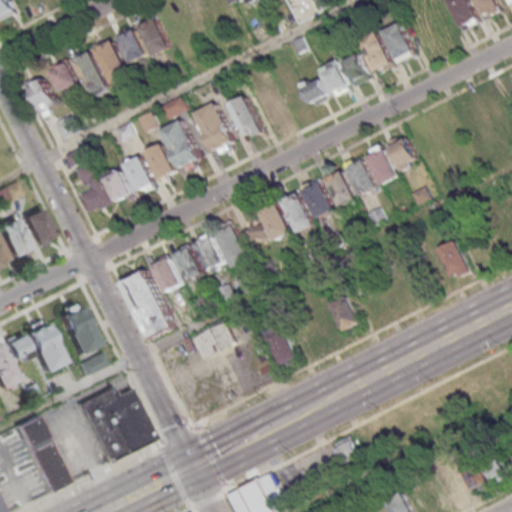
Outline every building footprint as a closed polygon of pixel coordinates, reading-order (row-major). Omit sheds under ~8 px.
[(2,23),(0,19),(0,0),(11,0),(19,14),(2,23)] [(317,0),(339,0),(340,1),(322,10),(317,0)] [(484,23),(472,0),(450,0),(467,32),(484,23)] [(476,0),(488,21),(506,12),(500,0),(476,0)] [(143,26),(158,56),(174,48),(157,14),(149,17),(152,22),(143,26)] [(419,54),(403,23),(385,32),(402,64),(419,55),(419,54)] [(122,39),(135,64),(151,56),(138,30),(122,39)] [(363,42),(379,73),(396,64),(381,33),(363,42)] [(300,54),(294,41),(303,36),(310,49),(300,54)] [(116,85),(119,83),(121,87),(133,81),(131,77),(134,75),(117,41),(99,50),(116,85)] [(75,56),(94,95),(97,94),(99,97),(111,92),(109,88),(112,86),(92,47),(75,56)] [(281,65),(287,61),(280,50),(274,54),(281,65)] [(359,87),(374,79),(362,55),(346,62),(359,87)] [(64,93),(82,84),(69,59),(52,67),(64,93)] [(323,70),(335,94),(337,93),(339,97),(353,90),(351,86),(352,86),(340,61),(323,70)] [(44,75),(27,83),(41,112),(58,103),(44,75)] [(314,105),(318,102),(320,106),(331,100),(329,97),(333,95),(325,79),(313,85),(311,81),(304,85),(314,105)] [(254,91),(271,131),(290,122),(273,83),(254,91)] [(511,83),(501,87),(511,116),(511,83)] [(511,126),(511,123),(500,94),(481,101),(495,133),(511,126)] [(171,119),(191,109),(184,96),(164,106),(171,119)] [(233,105),(250,138),(258,134),(259,138),(268,134),(250,96),(233,105)] [(219,103),(198,114),(219,153),(224,151),(226,155),(237,150),(234,145),(240,143),(219,103)] [(147,133),(161,126),(154,112),(140,119),(147,133)] [(66,139),(58,123),(73,115),(81,131),(66,139)] [(166,131),(185,170),(190,168),(192,172),(203,167),(200,163),(206,160),(186,120),(166,131)] [(125,143),(139,136),(132,123),(118,130),(125,143)] [(410,138),(402,142),(400,137),(392,142),(394,146),(393,147),(406,172),(415,167),(413,163),(421,159),(410,138)] [(166,186),(175,181),(173,176),(181,172),(166,144),(149,153),(166,186)] [(386,186),(403,177),(386,144),(369,153),(386,186)] [(73,168),(67,155),(87,145),(93,158),(73,168)] [(382,188),(366,156),(348,165),(365,197),(382,188)] [(159,184),(145,157),(128,165),(142,192),(150,188),(152,193),(161,188),(159,184)] [(84,195),(93,213),(102,208),(104,211),(117,204),(96,162),(79,170),(90,192),(84,195)] [(328,176),(343,207),(360,199),(345,168),(328,176)] [(120,203),(130,198),(132,201),(138,198),(125,171),(121,174),(119,170),(106,176),(120,203)] [(339,210),(323,178),(306,187),(322,219),(339,210)] [(420,206),(414,194),(427,187),(434,199),(420,206)] [(319,226),(301,189),(285,198),(303,234),(319,226)] [(279,241),(264,212),(281,203),(296,233),(279,241)] [(370,214),(382,208),(389,221),(377,227),(370,214)] [(37,246),(54,237),(40,209),(22,217),(37,246)] [(0,232),(12,259),(30,251),(15,218),(0,224),(0,232)] [(255,240),(271,239),(270,225),(259,225),(259,220),(254,220),(255,240)] [(238,269),(256,260),(238,225),(220,234),(238,269)] [(327,237),(339,231),(345,242),(333,248),(327,237)] [(199,246),(212,272),(228,263),(213,233),(198,241),(200,245),(199,246)] [(476,273),(460,242),(443,251),(457,279),(464,275),(466,278),(476,273)] [(0,265),(9,261),(0,243),(0,265)] [(192,283),(208,275),(194,248),(178,256),(192,283)] [(186,285),(173,259),(156,267),(169,294),(186,285)] [(127,282),(156,339),(180,327),(151,270),(127,282)] [(259,288),(252,274),(239,281),(247,295),(259,288)] [(219,291),(225,305),(238,299),(231,285),(219,291)] [(197,301),(205,316),(217,310),(209,294),(197,301)] [(365,325),(351,298),(334,307),(348,333),(365,325)] [(57,309),(76,354),(97,345),(78,300),(57,309)] [(315,310),(331,341),(347,333),(331,301),(315,310)] [(23,328),(43,372),(63,362),(44,319),(23,328)] [(240,344),(230,323),(196,339),(207,360),(240,344)] [(269,334),(285,367),(303,358),(286,326),(269,334)] [(30,356),(22,332),(4,339),(13,362),(30,356)] [(19,381),(0,345),(0,389),(0,390),(19,381)] [(107,366),(102,352),(78,361),(83,375),(107,366)] [(80,403),(110,463),(157,439),(132,388),(119,395),(114,386),(80,403)] [(17,429),(50,496),(71,485),(38,419),(17,429)] [(338,442),(345,462),(362,456),(355,436),(338,442)] [(487,461),(497,483),(511,476),(511,474),(503,454),(487,461)] [(464,461),(475,492),(492,486),(481,455),(464,461)] [(474,493),(459,463),(443,471),(458,502),(474,493)] [(238,511),(278,511),(289,507),(274,473),(230,492),(238,511)] [(436,511),(425,483),(388,498),(393,511),(436,511)]
